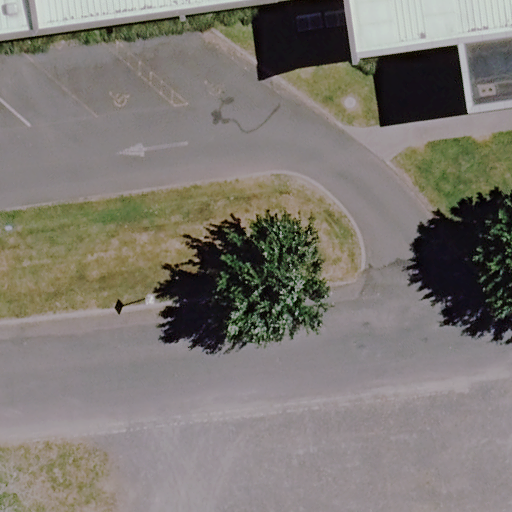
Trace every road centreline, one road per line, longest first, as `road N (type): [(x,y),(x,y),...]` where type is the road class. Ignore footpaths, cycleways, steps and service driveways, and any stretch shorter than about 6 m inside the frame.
road 1 (unclassified): [(0,398),(511,336)]
road 2 (unknown): [(0,353),(64,346),(183,375),(202,511)]
